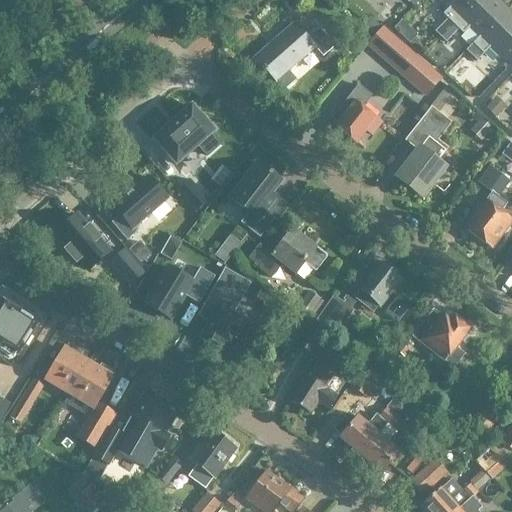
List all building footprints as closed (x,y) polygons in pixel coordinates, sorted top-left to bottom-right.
[(442,15),(453,25),(476,0),(440,0),(449,8),(442,15)] [(469,28),(479,37),(480,38),(507,11),(495,0),(476,0),(453,25),(463,35),(469,28)] [(511,15),(507,11),(480,38),(479,37),(472,44),(483,55),(490,48),(501,59),(511,47),(511,15)] [(420,36),(404,20),(396,28),(412,44),(420,36)] [(447,20),(441,26),(452,37),(458,30),(447,20)] [(322,57),(334,47),(317,28),(306,38),(295,25),(254,61),(265,73),(266,72),(275,82),(314,48),(322,57)] [(445,43),(452,37),(441,26),(434,32),(445,43)] [(440,81),(382,29),(367,45),(408,82),(415,74),(432,89),(440,81)] [(483,55),(472,44),(465,51),(476,62),(483,55)] [(362,109),(372,97),(358,86),(340,110),(346,114),(335,128),(356,144),(375,119),(362,109)] [(475,130),(487,116),(475,106),(463,120),(475,130)] [(430,108),(404,141),(418,151),(397,177),(420,195),(441,168),(436,164),(447,150),(437,142),(451,124),(430,108)] [(216,140),(187,116),(168,137),(197,164),(216,140)] [(280,179),(260,164),(237,193),(253,214),(247,219),(260,232),(274,217),(263,205),(274,194),(271,190),(280,179)] [(491,195),(485,201),(476,213),(478,215),(467,231),(476,238),(476,241),(482,245),(485,245),(490,249),(511,221),(501,213),(507,205),(498,199),(510,182),(488,167),(476,184),(491,195)] [(126,242),(136,233),(133,229),(166,199),(148,178),(113,208),(120,216),(110,224),(126,242)] [(196,212),(208,201),(189,180),(177,191),(196,212)] [(107,245),(76,208),(52,229),(84,265),(107,245)] [(278,250),(274,256),(260,244),(247,260),(271,279),(282,265),(295,276),(305,264),(310,268),(311,266),(317,271),(327,257),(304,239),(300,245),(289,236),(284,242),(280,239),(274,247),(278,250)] [(151,254),(139,241),(129,250),(141,264),(151,254)] [(123,250),(109,263),(130,287),(144,274),(123,250)] [(327,305),(315,322),(335,337),(353,311),(351,309),(357,301),(373,314),(379,306),(380,307),(400,281),(398,279),(399,275),(393,271),(389,272),(380,265),(368,280),(363,277),(343,303),(333,296),(327,305)] [(191,282),(167,267),(144,304),(170,320),(184,297),(198,305),(214,277),(200,268),(191,282)] [(309,292),(294,313),(307,321),(313,325),(315,322),(327,305),(309,292)] [(386,312),(398,322),(413,304),(401,293),(386,312)] [(223,300),(204,332),(231,348),(248,313),(223,300)] [(0,346),(17,357),(37,324),(2,302),(0,305),(0,346)] [(454,368),(464,354),(456,348),(470,330),(455,319),(455,320),(447,314),(443,318),(433,310),(413,337),(454,368)] [(307,321),(294,313),(280,332),(293,341),(307,321)] [(294,345),(306,353),(311,356),(325,335),(307,323),(294,345)] [(404,357),(412,346),(404,340),(396,351),(404,357)] [(45,380),(70,395),(87,365),(63,351),(45,380)] [(301,374),(303,375),(294,388),(297,390),(290,402),(310,415),(318,404),(329,411),(338,397),(337,396),(345,383),(333,375),(334,374),(310,359),(301,374)] [(366,398),(384,376),(369,363),(351,385),(366,398)] [(97,371),(87,365),(70,395),(64,404),(89,419),(79,438),(96,448),(114,418),(95,406),(111,380),(110,379),(113,374),(100,366),(97,371)] [(36,399),(44,386),(33,379),(25,393),(36,399)] [(410,396),(404,404),(412,410),(418,403),(410,396)] [(144,460),(171,415),(173,412),(162,405),(160,409),(143,398),(127,425),(115,418),(91,457),(103,464),(116,443),(144,460)] [(484,437),(499,416),(487,407),(472,428),(484,437)] [(386,409),(379,419),(386,425),(394,416),(386,409)] [(340,440),(360,457),(377,436),(386,425),(379,419),(375,416),(365,428),(356,421),(354,422),(347,416),(333,432),(341,438),(340,440)] [(394,416),(386,425),(395,433),(403,423),(402,423),(394,416)] [(511,426),(500,442),(511,451),(511,426)] [(189,461),(196,466),(188,478),(205,490),(213,479),(235,450),(232,447),(234,445),(226,439),(224,441),(212,432),(189,461)] [(404,445),(394,436),(387,444),(377,436),(360,457),(381,474),(398,454),(397,453),(404,445)] [(472,488),(478,493),(511,462),(511,459),(504,450),(499,454),(492,447),(474,463),(481,471),(470,483),(473,486),(472,488)] [(167,486),(183,466),(173,458),(157,478),(156,477),(148,488),(157,495),(165,485),(167,486)] [(421,497),(443,478),(431,464),(409,483),(421,497)] [(273,478),(272,480),(265,475),(248,498),(258,506),(257,508),(262,511),(273,511),(280,504),(288,511),(292,511),(302,500),(273,478)] [(86,511),(93,511),(105,503),(103,500),(107,497),(102,491),(99,493),(92,485),(90,487),(82,477),(65,491),(73,500),(75,499),(86,511)] [(421,509),(423,511),(457,511),(470,500),(463,492),(458,487),(452,493),(446,486),(421,509)] [(470,486),(463,492),(470,500),(472,498),(478,493),(472,488),(470,486)] [(12,503),(0,511),(29,511),(27,509),(31,507),(28,503),(35,497),(28,487),(10,501),(12,503)] [(215,511),(221,506),(207,494),(191,511),(215,511)] [(105,503),(93,511),(113,511),(123,504),(115,495),(105,503)] [(222,507),(229,511),(234,511),(239,505),(229,497),(222,507)] [(472,498),(470,500),(457,511),(478,511),(482,509),(472,498)]
